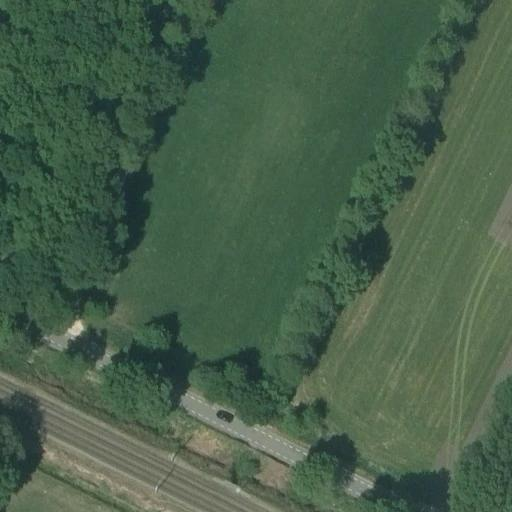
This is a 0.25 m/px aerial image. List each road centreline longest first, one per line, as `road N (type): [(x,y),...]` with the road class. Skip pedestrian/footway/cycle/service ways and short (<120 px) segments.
road 1 (tertiary): [(404,511),(0,311)]
road 2 (track): [(59,340),(133,152),(205,0)]
